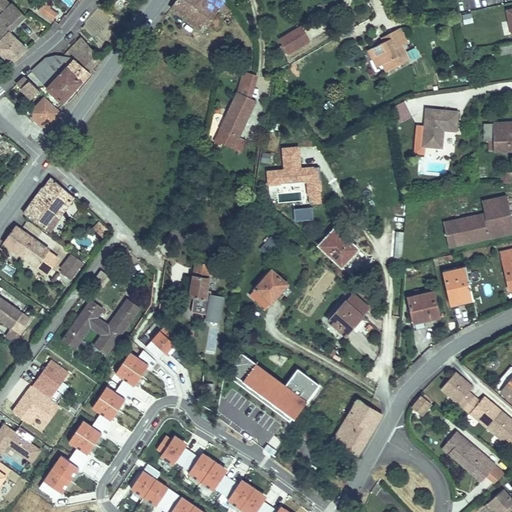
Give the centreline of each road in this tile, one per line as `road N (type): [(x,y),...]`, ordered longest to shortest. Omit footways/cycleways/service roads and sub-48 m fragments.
road 1 (residential): [(112,511),(102,499),(106,477),(151,413),(171,402),(336,511)]
road 2 (unknown): [(123,229),(0,405)]
road 3 (secondary): [(46,160),(161,0)]
road 4 (residential): [(381,439),(418,377),(511,315)]
road 5 (unknown): [(398,402),(399,224)]
road 6 (residential): [(159,262),(46,160)]
road 7 (unknown): [(398,402),(280,333)]
road 8 (residential): [(90,0),(0,85)]
